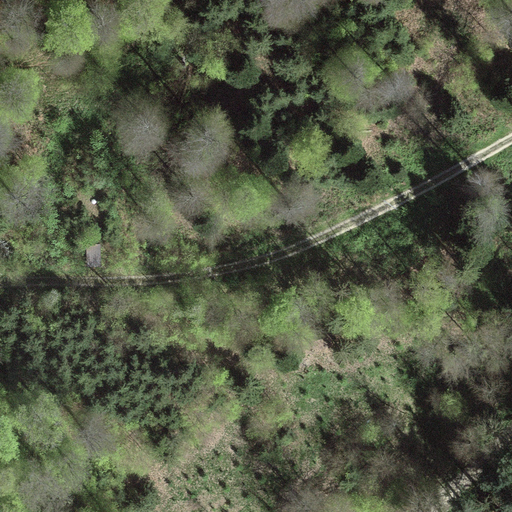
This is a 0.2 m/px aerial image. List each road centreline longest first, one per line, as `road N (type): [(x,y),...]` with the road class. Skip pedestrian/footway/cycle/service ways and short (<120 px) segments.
road 1 (track): [(0,287),(236,272),(312,244),(511,140)]
road 2 (track): [(210,0),(100,56),(0,70)]
